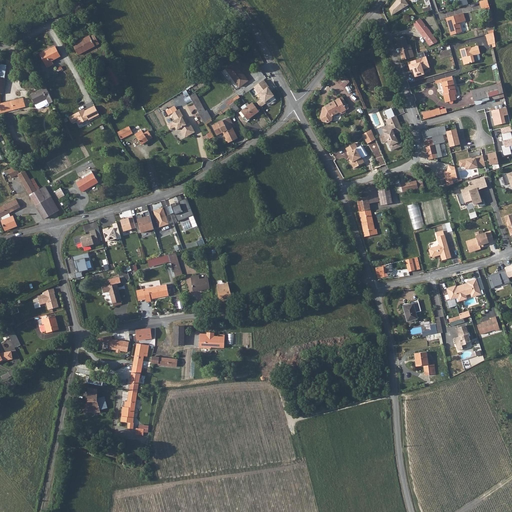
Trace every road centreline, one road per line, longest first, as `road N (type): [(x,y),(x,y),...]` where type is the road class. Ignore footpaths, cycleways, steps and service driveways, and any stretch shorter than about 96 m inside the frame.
road 1 (residential): [(79,334),(310,294),(370,275)]
road 2 (residential): [(59,224),(184,184),(278,125),(294,105)]
road 3 (unclassified): [(374,289),(389,340),(411,511)]
road 4 (residential): [(42,511),(79,334)]
road 5 (residential): [(374,289),(511,251)]
road 6 (residential): [(416,126),(372,10)]
road 7 (track): [(395,396),(511,353)]
road 8 (unclassified): [(294,105),(229,0)]
road 9 (unclassified): [(294,105),(372,10)]
